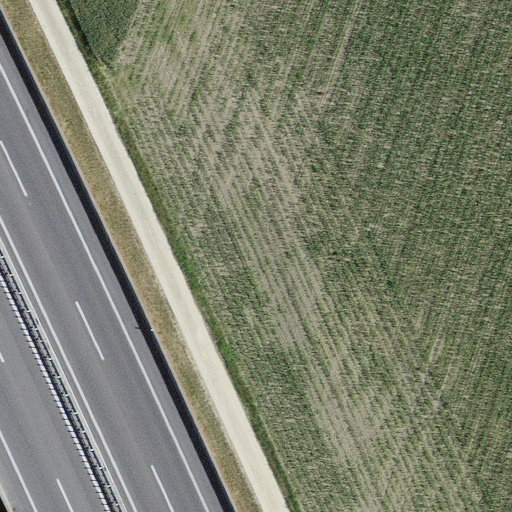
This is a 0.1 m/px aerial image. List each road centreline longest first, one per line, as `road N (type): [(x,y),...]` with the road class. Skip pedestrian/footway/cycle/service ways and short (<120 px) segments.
road 1 (track): [(43,0),(277,511)]
road 2 (motorway): [(172,511),(0,140)]
road 3 (motorway): [(0,356),(72,511)]
